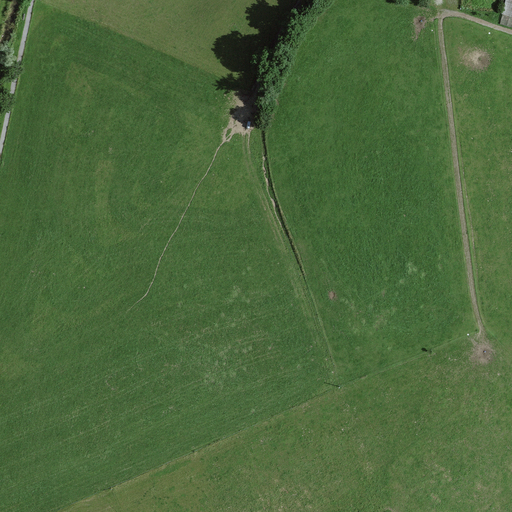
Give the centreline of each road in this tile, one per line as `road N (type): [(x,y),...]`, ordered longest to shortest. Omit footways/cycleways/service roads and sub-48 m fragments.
road 1 (track): [(484,334),(437,18),(451,13),(511,32)]
road 2 (track): [(290,251),(267,188),(258,93),(270,41),(295,0)]
road 3 (track): [(31,0),(0,149)]
